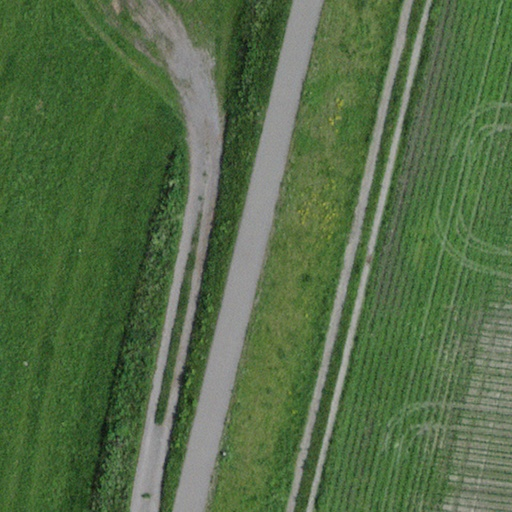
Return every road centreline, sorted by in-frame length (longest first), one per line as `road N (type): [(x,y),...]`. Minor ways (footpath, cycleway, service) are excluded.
road 1 (track): [(309,511),(430,0)]
road 2 (track): [(316,0),(196,511)]
